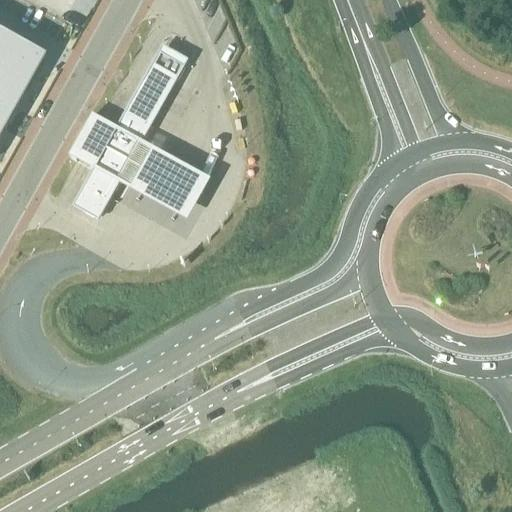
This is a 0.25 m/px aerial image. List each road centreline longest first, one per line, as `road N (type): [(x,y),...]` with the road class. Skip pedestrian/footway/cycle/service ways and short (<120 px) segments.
road 1 (primary): [(234,329),(0,462)]
road 2 (unclassified): [(126,0),(0,230)]
road 3 (primary): [(24,511),(239,392)]
road 4 (primary): [(396,165),(359,208),(342,259),(262,303),(234,329)]
road 5 (primary): [(239,392),(282,383),(396,331)]
road 6 (primary): [(239,392),(272,366),(384,317)]
road 7 (secondary): [(450,143),(389,0)]
road 8 (primary): [(368,274),(234,329)]
road 9 (primary): [(384,317),(409,319),(469,347),(511,343)]
road 10 (secondary): [(362,42),(396,165)]
road 11 (secondary): [(362,42),(381,67),(414,155)]
